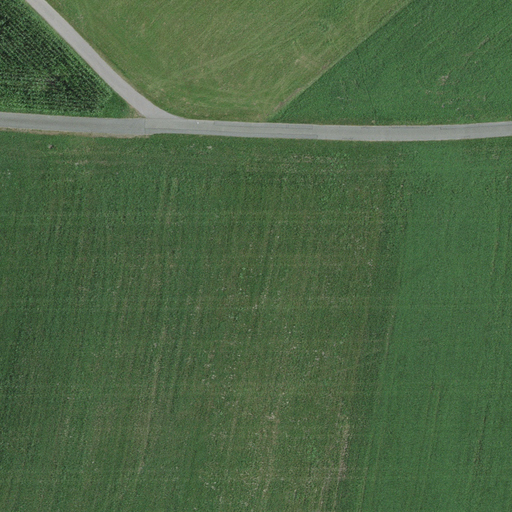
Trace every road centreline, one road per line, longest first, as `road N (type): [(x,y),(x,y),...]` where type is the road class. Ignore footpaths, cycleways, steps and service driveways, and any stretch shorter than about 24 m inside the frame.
road 1 (track): [(511,128),(357,134),(0,120)]
road 2 (track): [(168,127),(39,0)]
